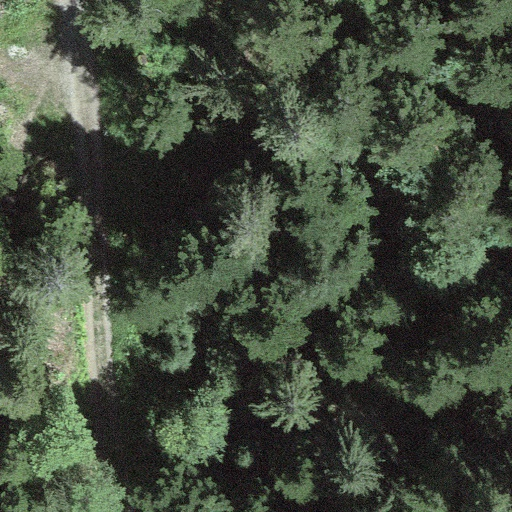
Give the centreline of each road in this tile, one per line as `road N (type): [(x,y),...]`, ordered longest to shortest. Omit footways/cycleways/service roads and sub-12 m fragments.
road 1 (track): [(131,511),(108,398),(95,148),(76,0)]
road 2 (track): [(0,252),(14,173),(83,35)]
